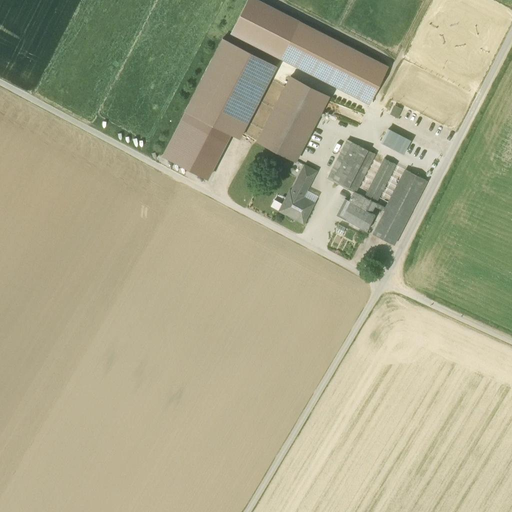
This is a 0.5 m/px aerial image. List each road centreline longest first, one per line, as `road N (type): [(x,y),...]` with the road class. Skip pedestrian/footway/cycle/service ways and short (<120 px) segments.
road 1 (unclassified): [(248,511),(383,284),(511,35)]
road 2 (track): [(0,83),(383,284)]
road 3 (track): [(511,343),(383,284)]
